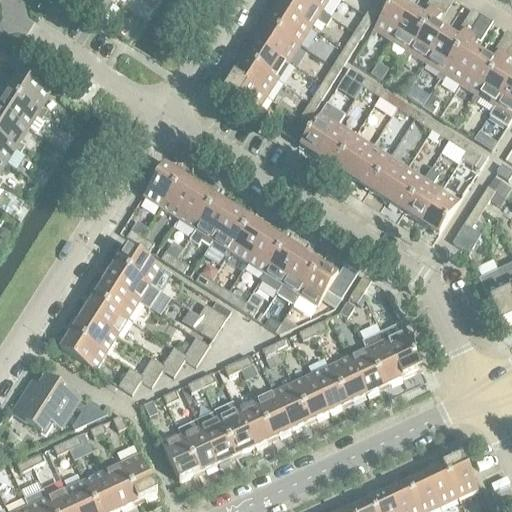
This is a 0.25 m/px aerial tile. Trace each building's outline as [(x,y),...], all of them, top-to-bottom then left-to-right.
[(68,0),(99,20),(100,19),(103,21),(112,7),(114,8),(116,5),(108,0),(68,0)] [(321,14),(298,0),(283,0),(277,11),(310,31),(315,22),(326,29),(331,20),(321,14)] [(298,0),(321,14),(329,0),(298,0)] [(376,35),(391,44),(411,11),(400,4),(402,0),(393,0),(369,38),(373,40),(376,35)] [(372,6),(365,18),(372,23),(379,11),(372,6)] [(402,58),(405,60),(436,11),(430,7),(423,19),(411,11),(391,44),(405,53),(402,58)] [(299,49),(310,31),(277,11),(267,27),(266,27),(265,27),(299,49)] [(442,14),(436,11),(405,60),(407,62),(410,57),(425,66),(446,33),(434,26),(442,14)] [(365,34),(372,23),(365,18),(357,30),(365,34)] [(445,79),(459,88),(480,55),(471,49),(474,44),(477,46),(481,39),(489,25),(479,18),(470,33),(439,82),(442,84),(445,79)] [(266,28),(255,45),(288,66),(299,49),(265,27),(265,28),(266,28)] [(436,80),(439,82),(470,33),(465,29),(457,41),(446,33),(425,66),(439,75),(436,80)] [(350,41),(343,52),(350,57),(358,45),(350,41)] [(277,83),(288,66),(255,45),(245,62),(244,61),(244,62),(277,83)] [(471,102),(473,104),(505,54),(499,51),(492,63),(480,55),(459,88),(474,97),(471,102)] [(343,69),(350,57),(343,52),(335,64),(343,69)] [(479,101),(494,110),(511,81),(511,75),(503,70),(511,58),(505,54),(473,104),(476,106),(479,101)] [(266,100),(277,83),(244,62),(243,62),(244,63),(233,80),(266,100)] [(328,92),(336,80),(328,75),(321,87),(328,92)] [(350,82),(362,89),(367,82),(355,75),(350,82)] [(8,90),(0,85),(0,95),(4,98),(6,94),(44,118),(46,115),(41,112),(50,97),(17,76),(8,90)] [(254,118),(266,100),(233,80),(223,96),(222,96),(221,97),(254,118)] [(511,81),(494,110),(508,119),(505,124),(509,126),(511,121),(511,81)] [(373,97),(378,89),(367,82),(362,89),(373,97)] [(328,92),(321,87),(313,98),(321,103),(328,92)] [(42,121),(44,118),(6,94),(4,98),(0,103),(0,114),(28,132),(37,118),(42,121)] [(385,104),(396,111),(401,104),(389,97),(385,104)] [(428,99),(421,110),(431,116),(438,105),(428,99)] [(408,119),(413,111),(401,104),(396,111),(408,119)] [(306,110),(299,121),(306,126),(314,114),(306,110)] [(19,146),(28,132),(0,114),(0,138),(22,152),(24,149),(19,146)] [(300,149),(317,160),(338,128),(320,116),(299,149),(300,150),(300,149)] [(419,126),(431,133),(435,126),(424,118),(419,126)] [(299,138),(306,126),(299,121),(291,133),(299,138)] [(442,141),(447,133),(435,126),(431,133),(442,141)] [(355,138),(338,128),(317,160),(334,171),(333,171),(334,172),(355,138)] [(20,156),(22,152),(0,138),(0,162),(6,166),(15,152),(20,156)] [(372,149),(355,138),(334,172),(335,171),(352,182),(372,149)] [(453,148),(465,155),(470,148),(458,140),(453,148)] [(479,173),(488,159),(470,148),(465,155),(461,161),(479,173)] [(368,193),(368,194),(389,160),(372,149),(352,182),(368,193)] [(407,171),(389,160),(368,194),(369,194),(369,193),(386,204),(407,171)] [(143,200),(160,211),(181,178),(163,167),(143,200)] [(508,184),(511,176),(511,174),(501,168),(496,176),(508,184)] [(424,182),(407,171),(386,204),(403,215),(402,215),(403,216),(424,182)] [(430,172),(424,182),(403,216),(404,215),(420,226),(441,193),(432,188),(439,178),(430,172)] [(160,211),(178,222),(198,189),(181,178),(160,211)] [(493,180),(487,190),(495,195),(500,198),(506,188),(493,180)] [(216,200),(198,189),(178,222),(195,233),(216,200)] [(487,206),(489,204),(497,209),(503,200),(500,198),(495,195),(487,190),(480,202),(487,206)] [(459,205),(441,193),(420,226),(437,236),(436,237),(438,238),(459,205)] [(200,244),(209,249),(233,211),(216,200),(195,233),(188,244),(197,249),(200,244)] [(226,260),(230,255),(250,222),(233,211),(209,249),(226,260)] [(471,215),(463,227),(480,238),(481,237),(480,237),(484,231),(482,227),(476,223),(478,220),(471,215)] [(230,255),(247,266),(268,233),(250,222),(230,255)] [(469,256),(480,238),(463,227),(452,246),(461,252),(461,251),(469,256)] [(126,241),(137,248),(142,240),(131,233),(126,241)] [(247,266),(264,277),(285,244),(268,233),(247,266)] [(154,247),(142,240),(137,248),(148,255),(154,247)] [(264,277),(281,288),(302,255),(285,244),(264,277)] [(115,266),(149,288),(161,270),(126,248),(115,266)] [(172,270),(177,262),(165,255),(160,263),(172,270)] [(281,288),(299,299),(319,266),(302,255),(281,288)] [(177,262),(172,270),(183,277),(188,269),(177,262)] [(511,265),(498,272),(503,283),(511,302),(511,265)] [(149,288),(115,266),(104,283),(139,305),(148,311),(159,294),(149,288)] [(340,303),(357,276),(344,267),(337,277),(319,266),(299,299),(317,310),(327,294),(340,303)] [(203,273),(200,277),(195,285),(206,292),(211,284),(210,283),(213,279),(203,273)] [(363,279),(355,291),(363,296),(371,284),(363,279)] [(139,305),(104,283),(93,300),(128,323),(139,305)] [(501,326),(511,321),(511,302),(503,283),(483,292),(500,328),(501,327),(501,326)] [(223,291),(211,284),(206,292),(217,299),(223,291)] [(355,291),(348,302),(356,307),(363,296),(355,291)] [(241,314),(246,306),(235,299),(229,307),(241,314)] [(128,323),(93,300),(82,318),(117,340),(128,323)] [(219,333),(231,315),(215,305),(211,312),(205,308),(198,319),(219,333)] [(257,313),(246,306),(241,314),(252,321),(257,313)] [(346,306),(338,317),(347,322),(354,311),(346,306)] [(117,340),(82,318),(71,335),(106,357),(117,340)] [(191,330),(212,344),(219,333),(198,319),(191,330)] [(269,321),(264,329),(275,336),(280,328),(269,321)] [(322,324),(310,330),(314,339),(327,333),(322,324)] [(400,327),(380,336),(402,381),(421,373),(400,327)] [(314,339),(310,330),(298,336),(302,345),(314,339)] [(60,353),(94,375),(106,357),(71,335),(60,353)] [(402,381),(380,336),(362,345),(366,353),(383,390),(402,381)] [(184,358),(187,360),(184,363),(195,370),(209,350),(195,341),(184,358)] [(286,342),(273,347),(277,356),(290,350),(286,342)] [(273,347),(261,353),(265,362),(277,356),(273,347)] [(173,381),(184,363),(187,360),(184,358),(173,351),(162,368),(165,370),(162,374),(173,381)] [(366,353),(347,361),(365,399),(383,390),(366,353)] [(248,359),(236,365),(240,374),(252,368),(248,359)] [(347,361),(329,370),(346,407),(365,399),(347,361)] [(143,380),(140,384),(151,391),(162,374),(165,370),(162,368),(151,362),(140,379),(143,380)] [(236,365),(224,371),(228,379),(240,374),(236,365)] [(328,416),(346,407),(329,370),(310,379),(328,416)] [(131,398),(140,384),(143,380),(140,379),(129,371),(118,390),(131,398)] [(211,377),(199,382),(203,391),(215,385),(211,377)] [(32,385),(12,417),(41,435),(48,424),(61,432),(79,401),(65,392),(67,389),(58,383),(56,386),(45,379),(39,389),(32,385)] [(310,379),(292,387),(309,425),(328,416),(310,379)] [(199,382),(187,388),(191,397),(203,391),(199,382)] [(309,425),(292,387),(273,396),(290,433),(309,425)] [(174,394),(162,400),(166,408),(178,402),(174,394)] [(273,396),(254,405),(272,442),(290,433),(273,396)] [(157,417),(152,404),(143,408),(149,421),(157,417)] [(214,414),(217,422),(235,459),(253,451),(236,413),(232,405),(214,414)] [(272,442),(254,405),(236,413),(253,451),(272,442)] [(72,430),(74,434),(107,418),(87,406),(72,430)] [(127,431),(121,419),(112,423),(118,435),(127,431)] [(199,431),(216,468),(235,459),(217,422),(199,431)] [(177,432),(180,439),(198,477),(216,468),(199,431),(196,424),(177,432)] [(106,436),(102,428),(89,433),(93,442),(106,436)] [(77,439),(65,445),(69,454),(81,448),(77,439)] [(198,477),(180,439),(161,448),(179,486),(198,477)] [(65,445),(53,450),(57,459),(69,454),(65,445)] [(40,456),(28,462),(32,471),(44,465),(40,456)] [(157,496),(139,459),(120,467),(138,505),(157,496)] [(442,468),(458,501),(477,492),(461,460),(442,468)] [(28,462),(16,468),(20,476),(32,471),(28,462)] [(120,467),(102,476),(118,511),(122,511),(138,505),(120,467)] [(442,468),(424,477),(439,510),(458,501),(442,468)] [(118,511),(102,476),(83,485),(96,511),(118,511)] [(417,511),(434,511),(439,510),(424,477),(405,486),(417,511)] [(96,511),(83,485),(65,493),(73,511),(96,511)] [(417,511),(405,486),(387,494),(395,511),(417,511)] [(73,511),(65,493),(46,502),(50,511),(73,511)] [(368,503),(372,511),(395,511),(387,494),(368,503)] [(50,511),(46,502),(28,511),(50,511)] [(372,511),(368,503),(350,511),(349,511),(372,511)]
